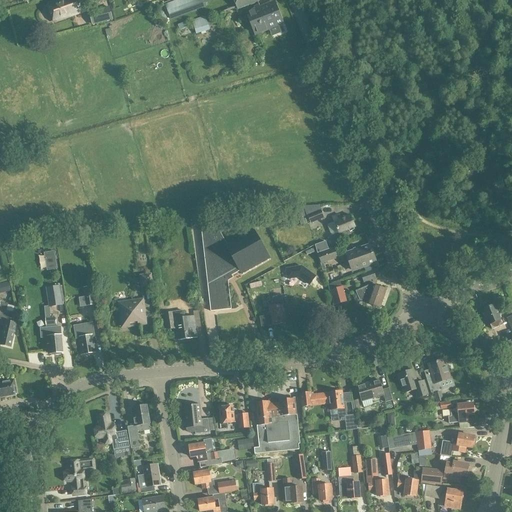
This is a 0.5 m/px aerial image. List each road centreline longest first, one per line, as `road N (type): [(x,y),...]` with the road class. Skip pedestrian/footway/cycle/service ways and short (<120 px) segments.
road 1 (tertiary): [(156,372),(320,357),(351,350),(418,314)]
road 2 (unclassified): [(361,172),(293,0)]
road 3 (residential): [(418,314),(361,172)]
road 4 (residential): [(179,511),(156,372)]
road 5 (residential): [(484,511),(499,373)]
road 6 (tertiary): [(28,511),(26,452),(63,396)]
